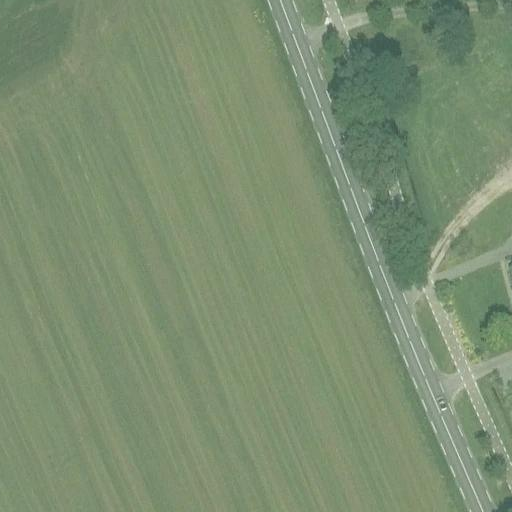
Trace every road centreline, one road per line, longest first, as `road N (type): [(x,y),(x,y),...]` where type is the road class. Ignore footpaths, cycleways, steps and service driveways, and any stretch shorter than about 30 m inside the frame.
road 1 (primary): [(482,511),(279,0)]
road 2 (track): [(295,42),(364,17),(511,3)]
